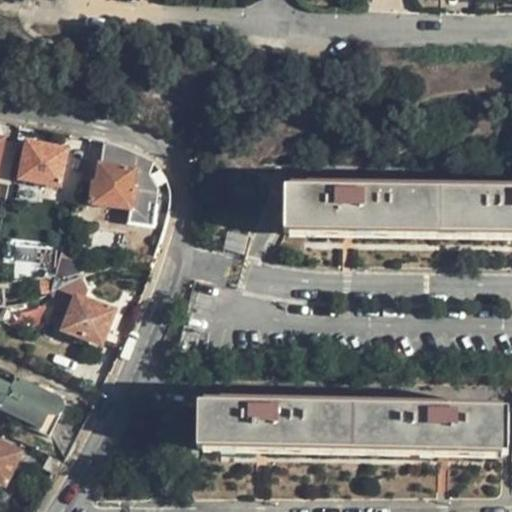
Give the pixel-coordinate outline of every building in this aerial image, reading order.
[(0,186),(6,188),(15,143),(2,141),(0,149),(0,186)] [(113,144),(107,142),(97,185),(95,184),(90,205),(131,212),(129,225),(155,227),(160,190),(149,175),(151,162),(150,161),(145,157),(138,152),(129,148),(123,147),(118,145),(113,144)] [(60,189),(67,153),(29,144),(22,181),(60,189)] [(511,198),(310,196),(309,192),(291,192),(291,202),(291,223),(292,237),(511,238),(511,198)] [(83,252),(62,247),(55,274),(64,276),(79,269),(83,252)] [(101,345),(114,312),(78,298),(65,331),(101,345)] [(50,437),(63,410),(64,407),(64,404),(63,402),(61,399),(53,395),(18,378),(14,386),(0,379),(0,408),(42,430),(41,433),(50,437)] [(503,456),(503,412),(485,413),(484,417),(223,413),(223,409),(199,408),(201,451),(503,456)] [(0,485),(5,488),(22,455),(0,444),(0,485)]
